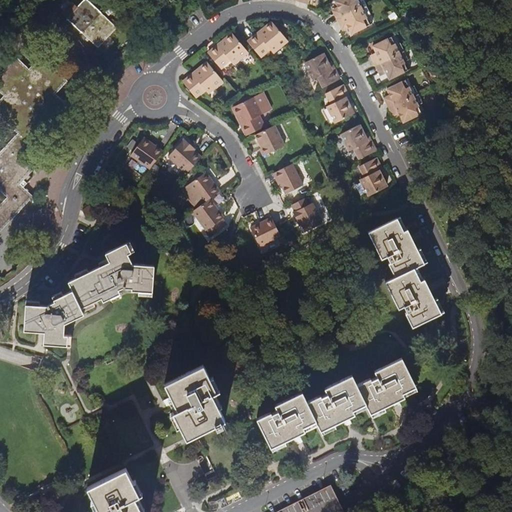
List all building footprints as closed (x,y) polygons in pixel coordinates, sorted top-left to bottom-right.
[(87,0),(84,0),(67,19),(98,48),(117,28),(87,0)] [(339,0),(335,2),(338,9),(340,12),(334,15),(337,21),(361,9),(356,0),(339,0)] [(356,0),(361,9),(366,7),(363,0),(356,0)] [(371,15),(366,7),(361,9),(369,25),(372,23),(368,16),(371,15)] [(337,21),(340,27),(346,24),(347,27),(351,34),(369,25),(361,9),(337,21)] [(273,23),(259,34),(261,37),(275,25),(273,23)] [(261,37),(259,34),(248,42),(261,58),(270,50),(273,54),(288,42),(275,25),(261,37)] [(182,40),(189,34),(185,30),(178,36),(182,40)] [(233,34),(218,46),(220,48),(235,37),(233,34)] [(399,54),(404,52),(400,43),(398,44),(394,36),(391,38),(399,54)] [(220,48),(218,46),(209,54),(222,69),(231,62),(234,66),(248,54),(235,37),(220,48)] [(373,47),(375,53),(377,56),(372,59),(375,66),(399,54),(391,38),(373,47)] [(408,60),(404,52),(399,54),(407,71),(410,69),(406,61),(408,60)] [(331,71),(328,64),(325,57),(324,54),(305,63),(314,80),(319,77),(324,89),(340,80),(335,69),(331,71)] [(399,54),(375,66),(379,73),(384,70),(386,74),(389,80),(407,71),(399,54)] [(0,232),(33,197),(23,187),(27,183),(24,180),(33,171),(19,159),(31,146),(69,106),(55,94),(68,81),(41,56),(29,69),(16,57),(0,73),(0,91),(4,96),(0,99),(0,116),(18,134),(0,153),(0,232)] [(208,63),(194,74),(196,77),(210,65),(208,63)] [(224,82),(210,65),(196,77),(194,74),(184,82),(197,98),(206,90),(209,94),(224,82)] [(414,98),(420,95),(416,86),(413,88),(409,80),(406,82),(414,98)] [(387,91),(390,97),(392,101),(386,103),(390,110),(414,98),(406,82),(387,91)] [(347,99),(349,98),(344,86),(327,94),(332,105),(328,108),(336,124),(354,115),(350,106),(347,99)] [(424,104),(420,95),(414,98),(422,115),(425,113),(421,105),(424,104)] [(241,125),(247,137),(264,128),(259,117),(263,115),(255,98),(235,107),(244,124),(241,125)] [(390,110),(393,117),(399,114),(400,118),(403,124),(422,115),(414,98),(390,110)] [(233,109),(241,125),(244,124),(235,107),(233,109)] [(275,126),(256,136),(262,149),(261,150),(264,157),(286,146),(275,126)] [(368,143),(365,137),(360,126),(341,135),(350,152),(354,150),(360,161),(377,152),(371,141),(368,143)] [(144,138),(131,156),(151,170),(163,152),(144,138)] [(185,139),(169,157),(187,174),(202,158),(195,151),(191,148),(192,146),(185,139)] [(380,173),(383,171),(377,160),(360,168),(365,178),(360,181),(368,197),(387,188),(382,179),(380,173)] [(290,161),(271,170),(275,178),(276,177),(283,191),(301,182),(290,161)] [(206,172),(189,185),(203,205),(211,199),(221,191),(206,172)] [(304,196),(290,203),(294,209),(292,210),(296,219),(298,218),(300,223),(303,230),(321,221),(311,201),(307,203),(304,196)] [(203,205),(193,212),(207,231),(225,217),(211,199),(203,205)] [(82,211),(85,217),(93,215),(98,211),(95,204),(88,205),(82,211)] [(272,218),(251,229),(261,248),(282,237),(272,218)] [(406,314),(413,327),(441,313),(424,280),(421,282),(414,269),(424,264),(408,230),(403,232),(397,219),(369,233),(382,259),(388,256),(391,263),(390,264),(396,278),(386,283),(399,309),(404,306),(408,313),(406,314)] [(132,290),(152,292),(154,265),(133,264),(128,254),(131,252),(127,243),(106,253),(110,261),(69,281),(72,290),(54,299),(55,301),(46,306),(26,304),(24,331),(44,332),(44,344),(67,346),(68,335),(64,335),(65,323),(84,314),(82,308),(102,298),(104,301),(112,297),(120,293),(119,289),(123,287),(132,288),(132,290)] [(402,393),(416,387),(402,358),(375,372),(378,378),(371,381),(370,379),(357,386),(352,375),(326,388),(328,394),(321,398),(320,396),(307,402),(302,392),(276,405),(278,411),(271,415),(271,413),(257,420),(271,447),(305,431),(303,427),(316,420),(321,430),(354,414),(352,410),(366,403),(371,414),(404,397),(402,393)] [(213,426),(225,420),(212,393),(216,391),(203,365),(166,384),(178,410),(174,412),(187,439),(213,426)] [(126,469),(88,488),(99,511),(141,511),(134,497),(139,495),(126,469)] [(55,483),(41,489),(45,497),(46,499),(60,493),(55,483)] [(278,511),(343,511),(338,502),(330,486),(278,511)]
